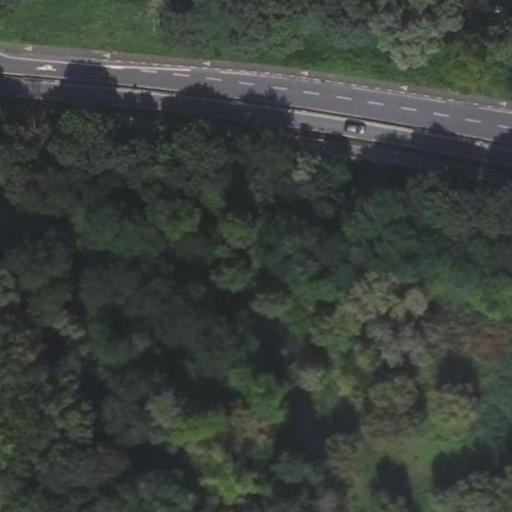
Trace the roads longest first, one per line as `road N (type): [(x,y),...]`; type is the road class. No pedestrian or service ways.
road 1 (secondary): [(511,149),(215,97)]
road 2 (secondary): [(511,123),(334,97),(215,97)]
road 3 (secondary): [(215,97),(37,78)]
